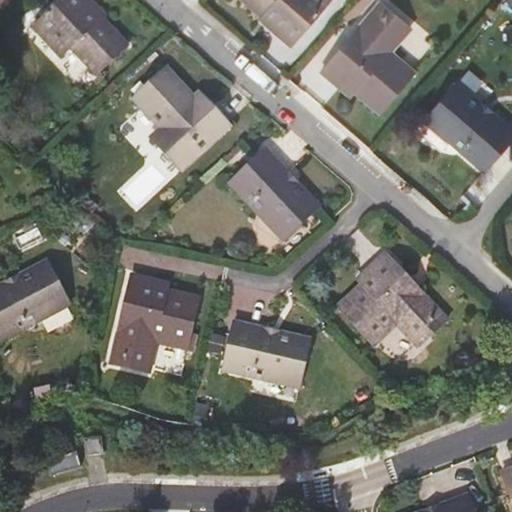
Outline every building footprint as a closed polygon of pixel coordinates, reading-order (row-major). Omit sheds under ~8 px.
[(99,16),(83,0),(57,0),(28,26),(55,55),(66,46),(90,73),(121,45),(96,18),(99,16)] [(244,0),(261,16),(264,13),(269,17),(265,22),(290,44),(329,0),(244,0)] [(411,29),(381,2),(323,69),(352,96),(356,91),(379,111),(413,72),(390,52),(411,29)] [(260,17),(265,22),(269,17),(264,13),(261,16),(260,17)] [(192,96),(167,69),(134,100),(161,129),(151,138),(182,171),(230,126),(203,98),(198,102),(192,96)] [(511,138),(511,132),(457,86),(427,121),(484,170),(511,138)] [(198,102),(203,98),(197,91),(192,96),(198,102)] [(314,206),(263,150),(229,181),(280,239),(314,206)] [(409,283),(386,256),(358,283),(361,287),(338,308),(374,346),(397,325),(419,347),(446,321),(409,283)] [(75,309),(53,267),(0,294),(0,334),(6,345),(75,309)] [(169,287),(131,279),(112,365),(150,374),(157,343),(188,349),(199,300),(168,293),(169,287)] [(311,340),(235,324),(225,368),(301,384),(311,340)] [(103,454),(102,437),(84,439),(86,456),(103,454)] [(52,476),(82,467),(77,452),(47,461),(52,476)] [(511,468),(501,472),(511,502),(511,468)] [(471,511),(466,497),(424,511),(471,511)]
